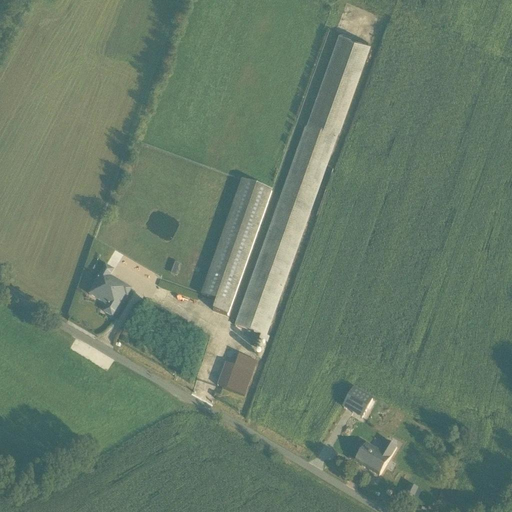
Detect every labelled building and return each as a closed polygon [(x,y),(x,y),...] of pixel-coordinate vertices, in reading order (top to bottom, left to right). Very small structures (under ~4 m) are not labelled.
[(232,328),(264,340),(372,43),(340,31),(232,328)] [(275,190),(242,179),(200,295),(216,300),(212,311),(229,317),(275,190)] [(132,225),(116,216),(101,241),(117,251),(132,225)] [(127,299),(132,291),(111,278),(115,272),(105,266),(87,295),(107,307),(103,313),(113,319),(126,298),(127,299)] [(58,368),(70,338),(57,333),(46,363),(58,368)] [(230,353),(217,386),(246,397),(258,364),(230,353)] [(93,395),(101,400),(120,368),(112,363),(93,395)] [(373,401),(353,389),(341,409),(361,421),(373,401)] [(395,409),(382,401),(367,424),(380,432),(395,409)] [(409,427),(395,419),(383,439),(397,447),(409,427)] [(379,452),(360,440),(348,460),(379,479),(397,450),(384,443),(379,452)] [(420,491),(408,487),(401,505),(409,508),(413,499),(416,501),(420,491)]
